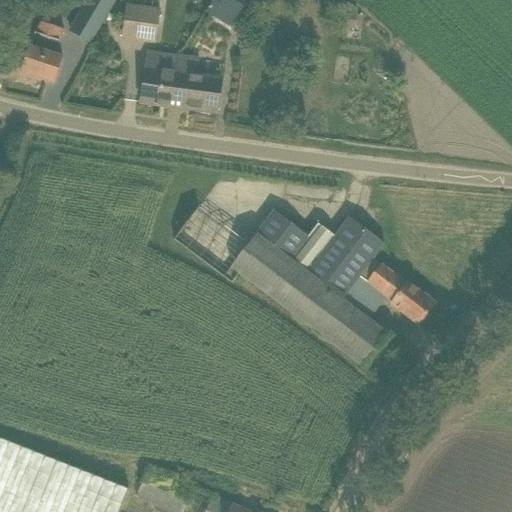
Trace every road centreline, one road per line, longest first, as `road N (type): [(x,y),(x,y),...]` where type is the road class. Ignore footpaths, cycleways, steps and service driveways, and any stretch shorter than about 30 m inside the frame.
road 1 (unclassified): [(511,189),(123,136),(0,107)]
road 2 (unclassified): [(350,511),(380,453),(511,319)]
